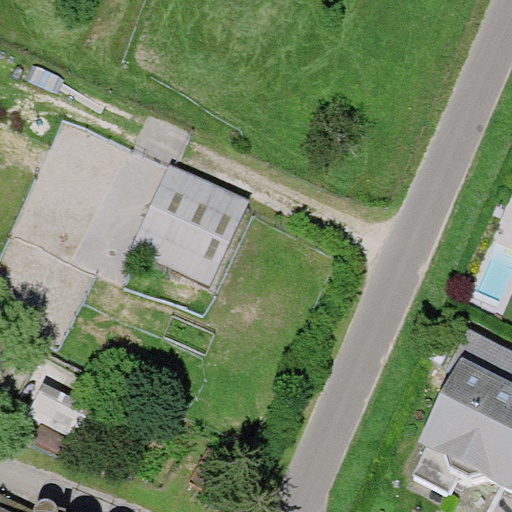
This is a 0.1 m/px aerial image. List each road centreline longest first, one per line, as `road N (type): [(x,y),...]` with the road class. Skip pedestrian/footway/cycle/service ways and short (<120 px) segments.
road 1 (residential): [(295,511),(511,7)]
road 2 (track): [(402,261),(185,156)]
